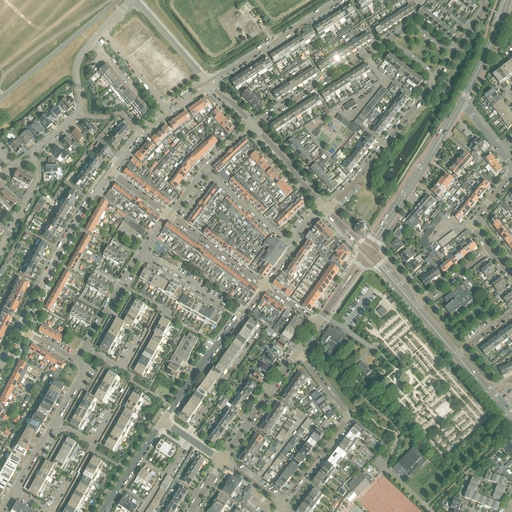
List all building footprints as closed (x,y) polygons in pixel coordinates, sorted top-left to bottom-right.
[(466,0),(462,6),(467,10),(472,4),(467,0),(466,0)] [(249,3),(244,7),(246,9),(249,14),(254,9),(249,3)] [(477,8),(472,4),(467,10),(471,14),(477,8)] [(350,5),(345,9),(349,15),(350,17),(352,16),(352,15),(352,14),(354,12),(350,5)] [(414,12),(413,12),(411,9),(410,7),(410,6),(404,10),(408,16),(414,12)] [(422,18),(427,12),(429,9),(427,7),(425,10),(422,8),(417,14),(422,18)] [(398,11),(399,13),(403,19),(408,16),(404,10),(403,8),(398,11)] [(344,19),(344,18),(348,16),(349,15),(345,9),(339,12),(344,19)] [(346,21),(344,18),(344,19),(339,12),(335,15),(339,22),(340,24),(346,21)] [(422,18),(427,21),(432,15),(427,12),(422,18)] [(399,13),(394,16),(398,22),(403,19),(399,13)] [(433,13),(432,15),(427,21),(432,25),(436,19),(438,17),(433,13)] [(335,15),(329,18),(334,25),(339,22),(335,15)] [(394,16),(389,19),(393,25),(398,22),(394,16)] [(387,21),(384,23),(388,29),(393,25),(389,19),(388,17),(385,18),(387,21)] [(461,17),(458,20),(465,25),(467,22),(461,17)] [(329,18),(324,22),(329,28),(334,25),(329,18)] [(239,26),(244,32),(244,33),(245,35),(247,35),(247,36),(254,30),(251,27),(252,26),(253,26),(255,24),(251,19),(247,22),(246,21),(239,26)] [(432,25),(436,29),(441,23),(436,19),(432,25)] [(324,22),(319,25),(323,32),(324,31),(329,28),(324,22)] [(383,32),(379,26),(377,23),(372,26),(375,31),(378,35),(383,32)] [(384,23),(379,26),(383,32),(388,29),(384,23)] [(436,29),(441,33),(446,27),(441,23),(436,29)] [(325,34),(324,31),(323,32),(319,25),(314,28),(320,37),(325,34)] [(448,29),(446,27),(441,33),(446,36),(451,30),(452,29),(450,27),(448,29)] [(306,33),(310,40),(312,42),(317,39),(311,30),(306,33)] [(455,34),(451,30),(446,36),(451,40),(455,34)] [(306,33),(301,36),(305,43),(310,40),(306,33)] [(368,33),(363,37),(367,43),(372,39),(368,33)] [(302,45),(305,43),(301,36),(296,40),(302,49),(304,47),(302,45)] [(363,37),(358,40),(362,46),(367,43),(363,37)] [(296,40),(291,43),(296,52),(302,49),(296,40)] [(358,40),(353,43),(357,49),(362,46),(358,40)] [(291,55),(296,52),(291,43),(286,46),(290,53),(291,55)] [(353,43),(348,46),(352,52),(357,49),(353,43)] [(346,44),(341,47),(346,55),(352,52),(348,46),(346,44)] [(284,56),(290,53),(286,46),(280,50),(284,56)] [(338,53),(337,53),(341,59),(346,55),(341,47),(336,50),(338,53)] [(280,50),(275,53),(279,59),(284,56),(280,50)] [(281,62),(279,59),(275,53),(270,56),(276,65),(281,62)] [(337,53),(332,56),(336,62),(341,59),(337,53)] [(389,65),(386,70),(395,59),(390,55),(384,61),(389,65)] [(332,56),(327,59),(331,65),(336,62),(332,56)] [(262,61),(266,69),(268,71),(272,68),(273,67),(267,58),(262,61)] [(327,59),(322,63),(326,68),(331,65),(327,59)] [(390,74),(392,71),(394,69),(399,62),(395,59),(386,70),(390,74)] [(326,68),(322,63),(321,60),(319,62),(318,60),(314,62),(317,66),(321,72),(326,68)] [(261,72),(266,69),(262,61),(256,65),(261,72)] [(399,62),(394,69),(399,73),(404,66),(399,62)] [(97,72),(101,77),(111,69),(106,64),(97,72)] [(511,71),(507,64),(503,67),(510,76),(511,74),(511,71)] [(258,74),(261,72),(256,65),(251,68),(256,75),(258,78),(260,76),(258,74)] [(366,65),(361,68),(365,74),(370,70),(366,65)] [(399,73),(403,76),(409,70),(404,66),(399,73)] [(502,66),(498,68),(507,79),(510,76),(502,66)] [(253,77),(256,75),(251,68),(246,72),(250,79),(251,79),(252,80),(254,79),(253,77)] [(314,68),(309,71),(312,77),(318,74),(314,68)] [(361,68),(356,71),(360,77),(365,74),(361,68)] [(498,68),(495,71),(503,82),(507,79),(498,68)] [(101,77),(105,83),(110,88),(119,80),(111,69),(101,77)] [(403,76),(408,80),(414,74),(409,70),(403,76)] [(309,71),(304,74),(307,80),(312,77),(309,71)] [(357,79),(360,77),(356,71),(351,74),(355,80),(356,83),(359,82),(357,79)] [(499,85),(503,82),(495,71),(491,74),(493,77),(490,79),(494,85),(497,82),(499,85)] [(246,72),(241,75),(245,82),(250,79),(246,72)] [(301,76),(299,78),(302,83),(307,80),(304,74),(302,72),(299,74),(301,76)] [(351,74),(346,78),(350,83),(355,80),(351,74)] [(408,80),(413,84),(418,77),(414,74),(408,80)] [(241,75),(236,78),(240,85),(245,82),(241,75)] [(423,81),(418,77),(413,84),(417,88),(423,81)] [(235,89),(240,85),(236,78),(231,81),(235,89)] [(292,78),(287,81),(292,90),(297,87),(293,81),(292,78)] [(302,83),(299,78),(293,81),(297,87),(302,83)] [(347,85),(350,83),(346,78),(341,81),(345,87),(346,89),(349,88),(347,85)] [(110,88),(114,93),(124,85),(119,80),(110,88)] [(286,86),(283,87),(287,93),(292,90),(287,81),(284,83),(286,86)] [(340,90),(345,87),(341,81),(336,84),(340,90)] [(336,84),(331,87),(335,93),(340,90),(336,84)] [(393,84),(387,90),(389,92),(392,88),(395,90),(397,87),(393,84)] [(114,93),(118,98),(128,90),(124,85),(114,93)] [(281,89),(278,91),(282,97),(287,93),(283,87),(282,85),(279,86),(281,89)] [(332,95),(335,93),(331,87),(326,90),(330,96),(331,99),(334,97),(332,95)] [(483,96),(486,100),(496,93),(493,89),(483,96)] [(118,98),(123,103),(132,95),(128,90),(118,98)] [(242,96),(246,100),(253,94),(248,90),(242,96)] [(327,98),(330,96),(326,90),(320,94),(324,100),(325,101),(328,100),(327,98)] [(400,96),(398,99),(405,104),(408,99),(407,98),(408,96),(401,90),(398,94),(400,96)] [(277,100),(282,97),(278,91),(273,94),(277,100)] [(255,92),(253,94),(246,100),(251,105),(259,97),(255,92)] [(72,101),(73,100),(72,93),(68,96),(69,98),(66,100),(65,99),(59,104),(64,110),(65,110),(66,112),(71,108),(69,106),(73,102),(72,101)] [(486,100),(489,104),(498,97),(496,93),(486,100)] [(127,108),(130,105),(136,100),(132,95),(123,103),(127,108)] [(317,96),(312,99),(316,105),(321,102),(317,96)] [(263,101),(259,97),(251,105),(255,109),(261,103),(263,101)] [(489,104),(491,107),(501,100),(498,97),(489,104)] [(201,101),(209,112),(210,114),(212,112),(209,109),(212,108),(205,98),(201,101)] [(137,99),(136,100),(130,105),(134,109),(141,103),(137,99)] [(312,99),(307,102),(311,108),(316,105),(312,99)] [(398,99),(394,103),(401,109),(405,104),(398,99)] [(491,107),(494,111),(504,104),(501,100),(491,107)] [(201,102),(197,104),(204,113),(206,112),(207,114),(209,112),(201,101),(200,102),(201,102)] [(308,110),(311,108),(307,102),(302,106),(306,112),(307,114),(310,113),(308,110)] [(134,109),(138,114),(145,108),(141,103),(134,109)] [(265,108),(261,103),(255,109),(259,114),(265,108)] [(394,103),(390,108),(397,113),(401,109),(394,103)] [(197,104),(193,107),(200,116),(204,122),(206,119),(205,118),(203,118),(201,115),(204,113),(197,104)] [(494,111),(497,115),(506,107),(504,104),(494,111)] [(62,111),(58,106),(56,108),(55,107),(54,108),(50,111),(49,112),(50,113),(50,114),(56,121),(61,117),(60,115),(61,114),(60,113),(62,111)] [(301,115),(306,112),(302,106),(297,109),(301,115)] [(389,110),(387,113),(393,118),(397,113),(390,108),(388,106),(386,108),(389,110)] [(189,111),(190,113),(190,112),(194,117),(195,119),(197,118),(199,120),(201,118),(199,116),(200,116),(193,107),(189,111)] [(497,115),(500,118),(509,111),(506,107),(497,115)] [(149,113),(145,108),(138,114),(142,119),(149,113)] [(297,109),(292,112),(296,118),(301,115),(297,109)] [(209,118),(212,122),(220,114),(217,110),(210,117),(209,118)] [(385,115),(383,117),(390,123),(393,118),(387,113),(384,111),(382,113),(385,115)] [(500,118),(502,122),(511,114),(509,111),(500,118)] [(182,115),(190,127),(191,128),(192,126),(190,123),(192,121),(191,120),(187,114),(186,112),(182,115)] [(293,120),(296,118),(292,112),(287,115),(291,121),(292,124),(294,122),(293,120)] [(52,120),(47,114),(45,116),(45,115),(39,120),(46,129),(52,124),(50,122),(52,120)] [(221,114),(220,114),(212,122),(215,125),(224,118),(221,115),(221,114)] [(502,122),(505,125),(511,120),(511,114),(502,122)] [(188,128),(190,127),(182,115),(178,118),(182,125),(185,123),(188,128)] [(288,123),(291,121),(287,115),(282,119),(285,124),(286,124),(287,127),(290,125),(288,123)] [(381,120),(379,122),(386,128),(390,123),(383,117),(381,115),(379,118),(381,120)] [(173,121),(180,130),(182,132),(183,131),(182,129),(184,127),(182,125),(178,118),(174,121),(173,121)] [(215,130),(216,132),(219,129),(227,121),(224,118),(215,125),(218,128),(215,130)] [(282,119),(277,122),(280,128),(285,124),(282,119)] [(375,127),(382,132),(386,128),(379,122),(377,120),(373,125),(375,127)] [(169,124),(171,126),(174,130),(177,129),(178,131),(180,130),(173,121),(169,124)] [(222,133),(225,131),(231,125),(230,124),(230,125),(227,121),(219,129),(222,133)] [(27,127),(29,129),(36,137),(42,132),(40,130),(42,128),(37,122),(35,124),(33,125),(31,123),(27,127)] [(94,133),(97,131),(92,125),(89,127),(85,122),(80,126),(86,133),(88,132),(90,134),(93,132),(94,133)] [(275,131),(280,128),(277,122),(272,125),(275,131)] [(354,122),(350,123),(347,128),(353,133),(359,126),(354,122)] [(124,125),(120,130),(126,135),(130,130),(124,125)] [(234,128),(231,125),(225,131),(222,133),(227,137),(229,135),(231,133),(232,135),(235,132),(233,130),(234,128)] [(167,126),(163,129),(170,138),(174,135),(168,128),(167,126)] [(378,137),(382,132),(375,127),(371,132),(378,137)] [(71,134),(78,142),(83,138),(85,140),(87,138),(83,133),(81,135),(76,129),(71,134)] [(163,129),(159,133),(166,141),(170,138),(163,129)] [(33,136),(28,130),(19,137),(26,145),(32,140),(30,138),(33,136)] [(120,130),(116,135),(122,140),(126,135),(120,130)] [(208,136),(206,137),(215,146),(218,143),(207,131),(205,133),(208,136)] [(164,143),(166,141),(159,133),(155,136),(163,144),(162,145),(164,147),(166,145),(164,143)] [(366,133),(363,138),(372,145),(376,140),(368,134),(366,133)] [(199,136),(200,136),(212,149),(215,146),(206,137),(205,138),(201,134),(199,136)] [(116,135),(112,139),(118,145),(122,140),(116,135)] [(151,140),(153,142),(159,148),(162,145),(163,144),(155,136),(151,140)] [(202,141),(200,142),(209,152),(212,149),(200,136),(198,137),(202,141)] [(287,144),(291,148),(301,138),(300,136),(296,140),(294,137),(287,144)] [(74,151),(79,147),(75,142),(72,144),(66,138),(61,143),(67,150),(70,148),(72,148),(74,151)] [(304,141),(301,138),(291,148),(295,153),(302,146),(300,144),(304,141)] [(362,144),(361,144),(368,150),(372,145),(363,138),(359,142),(362,144)] [(20,147),(23,145),(18,139),(15,141),(16,141),(10,146),(16,153),(22,149),(20,147)] [(114,149),(118,145),(112,139),(108,144),(114,149)] [(241,141),(240,142),(248,151),(251,154),(255,151),(244,139),(243,139),(242,139),(241,140),(241,141)] [(474,140),(472,142),(480,150),(483,147),(484,148),(485,146),(486,147),(488,144),(484,140),(482,143),(477,139),(476,140),(475,140),(475,141),(474,140)] [(149,142),(145,146),(154,154),(154,153),(156,156),(158,154),(155,152),(159,148),(153,142),(151,144),(149,142)] [(200,142),(197,145),(206,155),(209,152),(200,142)] [(247,152),(248,151),(240,142),(239,143),(238,143),(237,144),(237,145),(245,154),(247,152)] [(478,153),(480,150),(472,142),(470,144),(471,145),(470,146),(471,147),(469,148),(474,152),(471,155),(479,163),(482,159),(477,155),(479,154),(478,153)] [(361,144),(358,149),(364,154),(368,150),(361,144)] [(101,145),(97,150),(106,157),(110,152),(101,145)] [(196,146),(194,148),(203,157),(206,155),(197,145),(196,146)] [(248,157),(245,154),(237,145),(236,146),(236,145),(234,146),(235,147),(233,148),(240,156),(241,157),(242,155),(246,159),(248,157)] [(304,148),(302,146),(295,153),(299,157),(309,147),(307,145),(304,148)] [(62,153),(56,146),(50,151),(57,159),(60,156),(61,157),(64,159),(69,155),(65,150),(62,153)] [(145,146),(142,149),(150,157),(152,155),(154,154),(145,146)] [(308,153),(311,150),(313,148),(311,146),(309,147),(299,157),(303,161),(310,155),(308,153)] [(192,150),(191,151),(200,160),(203,157),(194,148),(193,149),(192,150)] [(239,157),(240,156),(233,148),(232,149),(230,150),(230,151),(230,152),(238,160),(240,159),(239,157)] [(142,149),(138,153),(147,161),(150,157),(142,149)] [(358,149),(354,154),(361,159),(364,154),(358,149)] [(97,150),(93,155),(103,162),(106,157),(97,150)] [(191,151),(188,154),(197,163),(200,160),(191,151)] [(236,162),(238,160),(230,152),(229,152),(227,153),(228,154),(227,155),(234,162),(235,161),(236,162)] [(247,161),(246,162),(248,163),(249,161),(251,164),(259,156),(258,155),(258,154),(257,153),(256,153),(256,152),(247,161)] [(143,164),(147,161),(138,153),(135,157),(141,163),(141,162),(143,164)] [(181,155),(184,158),(184,157),(194,166),(197,163),(188,154),(186,156),(183,153),(181,155)] [(462,153),(460,156),(469,165),(471,163),(472,163),(473,162),(475,164),(476,163),(478,165),(479,163),(471,155),(469,157),(464,153),(463,154),(462,153)] [(354,154),(350,158),(357,164),(361,159),(354,154)] [(486,154),(482,159),(487,166),(494,160),(491,155),(488,158),(486,154)] [(93,162),(99,167),(103,162),(93,155),(90,159),(93,162)] [(233,162),(234,162),(227,155),(226,156),(225,155),(224,156),(224,157),(223,158),(230,165),(230,166),(231,166),(234,163),(233,162)] [(314,159),(312,157),(310,155),(303,161),(307,166),(314,159)] [(251,164),(253,166),(252,167),(251,169),(252,170),(253,168),(254,168),(256,166),(263,160),(262,159),(262,158),(261,157),(261,158),(259,156),(251,164)] [(457,161),(465,168),(468,172),(470,173),(474,169),(471,167),(469,169),(467,167),(469,165),(460,156),(457,159),(458,160),(457,161)] [(184,158),(181,162),(191,170),(194,166),(184,157),(184,158)] [(53,176),(53,173),(56,173),(56,168),(56,161),(48,158),(49,165),(45,165),(46,173),(48,173),(49,176),(53,176)] [(227,169),(230,166),(230,165),(223,158),(222,158),(221,159),(221,160),(220,161),(226,167),(225,167),(227,169)] [(350,158),(346,163),(353,169),(357,164),(350,158)] [(130,163),(122,174),(124,176),(126,177),(127,177),(133,169),(134,170),(137,166),(140,168),(142,166),(138,163),(133,159),(131,162),(130,163)] [(254,168),(253,168),(255,170),(255,169),(258,172),(258,171),(260,169),(266,163),(265,162),(265,161),(264,160),(263,160),(256,166),(254,168)] [(487,166),(490,171),(498,165),(494,160),(487,166)] [(175,163),(178,165),(189,173),(191,170),(181,162),(180,163),(177,161),(175,163)] [(224,168),(225,167),(226,167),(220,161),(218,162),(217,163),(213,167),(214,168),(227,182),(230,179),(225,173),(227,171),(224,168)] [(314,173),(324,165),(326,163),(324,161),(319,165),(317,163),(310,169),(314,173)] [(353,169),(346,163),(344,161),(344,162),(341,166),(343,168),(349,173),(353,169)] [(454,162),(452,165),(461,173),(465,168),(457,161),(455,163),(454,162)] [(93,162),(89,167),(95,171),(99,167),(93,162)] [(258,171),(258,172),(262,176),(269,170),(268,169),(270,167),(269,166),(268,164),(267,165),(266,163),(260,169),(258,171)] [(178,165),(176,169),(186,176),(189,173),(178,165)] [(314,173),(319,178),(324,173),(322,171),(326,167),(324,165),(314,173)] [(453,174),(452,176),(455,179),(461,173),(452,165),(449,168),(450,169),(449,170),(453,174)] [(502,170),(498,165),(490,171),(496,178),(499,174),(498,173),(502,170)] [(89,167),(85,171),(92,176),(95,171),(89,167)] [(129,179),(131,180),(137,172),(134,170),(133,169),(127,177),(128,178),(127,179),(129,180),(129,179)] [(134,182),(134,183),(142,172),(144,170),(142,169),(138,173),(137,172),(131,180),(132,181),(132,182),(133,183),(134,182)] [(176,169),(173,172),(184,180),(186,176),(176,169)] [(262,176),(262,177),(263,179),(265,178),(268,180),(275,173),(274,172),(274,171),(273,170),(272,169),(270,171),(269,170),(262,176)] [(12,179),(16,181),(21,172),(17,170),(12,179)] [(85,171),(82,176),(88,181),(92,176),(85,171)] [(326,176),(324,173),(319,178),(323,182),(332,174),(330,171),(326,176)] [(19,186),(20,183),(25,174),(21,172),(16,181),(15,184),(19,186)] [(137,185),(138,186),(144,178),(142,176),(144,173),(142,172),(134,183),(135,184),(136,185),(137,185)] [(173,172),(171,175),(181,183),(184,180),(173,172)] [(275,173),(268,180),(270,182),(269,183),(271,185),(279,177),(278,176),(277,174),(275,173)] [(345,182),(348,179),(342,173),(339,176),(345,182)] [(29,176),(25,174),(20,183),(19,186),(23,188),(24,185),(29,176)] [(240,179),(238,177),(240,176),(237,174),(229,183),(230,183),(230,184),(231,185),(232,185),(233,186),(240,179)] [(334,176),(332,174),(323,182),(327,187),(332,182),(330,180),(334,176)] [(444,175),(441,178),(450,185),(454,181),(456,183),(457,181),(455,179),(452,176),(450,178),(446,174),(444,175)] [(488,176),(485,174),(483,177),(490,182),(492,180),(487,176),(488,176)] [(171,175),(169,179),(179,186),(181,183),(171,175)] [(33,179),(29,176),(24,185),(28,188),(33,179)] [(82,176),(78,181),(84,186),(88,181),(82,176)] [(141,188),(142,188),(148,180),(149,178),(148,177),(146,179),(144,178),(138,186),(139,187),(140,188),(141,188)] [(236,189),(247,179),(246,178),(245,179),(243,177),(241,179),(240,179),(233,186),(234,187),(234,188),(235,189),(236,189)] [(279,177),(271,185),(271,186),(273,183),(276,186),(282,181),(281,179),(280,177),(279,177)] [(149,178),(148,180),(142,188),(142,189),(144,191),(144,190),(146,191),(152,182),(150,181),(151,180),(149,178)] [(439,181),(438,183),(446,190),(450,185),(441,178),(438,181),(439,181)] [(154,179),(152,182),(146,191),(146,192),(147,193),(148,193),(149,194),(155,186),(153,184),(156,180),(154,179)] [(177,190),(179,186),(169,179),(167,180),(166,182),(177,190)] [(238,191),(240,192),(247,185),(245,183),(248,180),(247,179),(236,189),(237,190),(238,191)] [(476,182),(477,183),(485,190),(489,185),(482,179),(479,182),(478,180),(476,182)] [(332,182),(327,187),(331,191),(338,184),(334,180),(332,182)] [(81,191),(84,186),(78,181),(74,186),(81,191)] [(276,186),(274,188),(278,192),(286,184),(285,184),(285,183),(284,182),(282,181),(276,186)] [(115,202),(119,196),(124,189),(115,183),(105,197),(113,204),(115,202)] [(157,187),(155,186),(149,194),(151,195),(150,196),(151,196),(152,196),(153,197),(159,188),(161,185),(162,184),(160,183),(157,187)] [(242,195),(243,196),(253,186),(250,183),(248,186),(247,185),(240,192),(240,193),(240,194),(241,195),(242,195)] [(436,183),(433,186),(442,194),(446,190),(438,183),(437,184),(436,183)] [(476,186),(474,189),(482,195),(485,190),(477,183),(475,185),(476,186)] [(286,184),(278,192),(281,195),(289,188),(288,187),(288,186),(287,185),(286,185),(286,184)] [(214,185),(211,188),(218,193),(220,195),(225,198),(228,195),(224,191),(223,191),(220,189),(221,189),(215,185),(214,185)] [(245,198),(246,199),(254,191),(252,189),(254,187),(253,186),(243,196),(243,197),(244,198),(245,198)] [(435,199),(440,203),(444,207),(445,206),(446,204),(442,201),(445,197),(442,194),(433,186),(431,189),(432,190),(430,191),(437,197),(435,199)] [(160,189),(159,188),(153,197),(154,197),(154,198),(155,199),(155,198),(157,199),(161,193),(159,191),(160,189)] [(209,191),(208,192),(217,198),(217,197),(216,196),(218,193),(211,188),(210,189),(209,189),(209,190),(209,191)] [(278,202),(277,202),(279,204),(280,203),(283,200),(293,191),(292,191),(292,190),(291,189),(290,189),(289,188),(281,195),(283,197),(282,198),(278,202)] [(66,194),(68,196),(75,200),(78,194),(69,189),(66,194)] [(119,198),(122,200),(128,192),(127,191),(127,190),(126,190),(125,190),(124,189),(119,196),(121,197),(119,198)] [(161,193),(157,199),(158,200),(158,201),(159,202),(160,201),(160,202),(167,192),(168,192),(169,190),(168,189),(165,192),(163,190),(161,193)] [(470,190),(469,192),(478,199),(482,195),(474,189),(472,191),(470,190)] [(249,201),(249,202),(259,192),(257,190),(255,192),(254,191),(246,199),(247,200),(248,201),(249,201)] [(129,192),(128,192),(122,200),(126,203),(132,195),(130,194),(130,193),(129,192)] [(169,193),(168,192),(167,192),(160,202),(161,203),(162,204),(163,204),(164,205),(170,196),(168,195),(169,193)] [(206,196),(212,200),(214,202),(215,201),(217,202),(217,201),(218,199),(217,199),(217,198),(208,192),(207,192),(206,193),(206,194),(206,196)] [(252,204),(253,205),(260,198),(258,196),(260,193),(259,192),(249,202),(250,203),(251,204),(252,204)] [(469,195),(467,198),(474,204),(478,199),(469,192),(467,194),(469,195)] [(10,196),(7,193),(0,200),(0,201),(3,204),(10,196)] [(290,196),(294,200),(301,208),(302,207),(303,207),(304,206),(304,205),(305,205),(294,193),(290,196)] [(126,209),(129,206),(136,197),(135,197),(135,196),(133,195),(132,195),(126,203),(127,204),(124,208),(126,209)] [(13,199),(10,196),(3,204),(6,207),(13,199)] [(73,202),(75,200),(68,196),(65,201),(72,205),(72,204),(73,204),(74,203),(73,202)] [(174,199),(170,196),(164,205),(167,207),(168,207),(174,199)] [(203,199),(212,206),(214,208),(215,206),(214,205),(213,204),(214,202),(212,200),(206,196),(205,197),(204,197),(203,198),(203,199)] [(223,206),(225,208),(233,200),(231,199),(232,198),(231,197),(230,197),(229,196),(220,206),(222,208),(223,206)] [(256,208),(265,200),(264,199),(266,197),(264,196),(261,199),(260,198),(253,205),(254,206),(254,207),(255,208),(256,208)] [(428,196),(424,200),(431,205),(434,201),(428,196)] [(132,209),(133,208),(139,200),(138,199),(138,198),(137,198),(136,198),(136,197),(129,206),(132,209)] [(461,201),(462,202),(470,209),(474,204),(467,198),(465,200),(463,199),(461,201)] [(17,203),(13,199),(6,207),(10,210),(17,203)] [(59,205),(62,206),(69,210),(72,205),(65,201),(63,199),(59,205)] [(201,202),(200,203),(209,210),(212,206),(203,199),(203,200),(202,200),(201,201),(201,202)] [(290,203),(289,202),(287,199),(285,201),(288,204),(289,205),(287,207),(294,214),(295,213),(296,213),(297,212),(298,211),(290,203)] [(36,205),(41,208),(42,208),(45,203),(44,203),(39,200),(36,205)] [(102,200),(98,208),(104,212),(106,208),(108,209),(109,208),(113,210),(114,207),(109,204),(102,200)] [(133,208),(136,211),(143,203),(142,202),(142,201),(140,200),(139,200),(133,208)] [(234,201),(233,200),(225,208),(228,211),(236,203),(235,202),(234,201)] [(258,211),(259,212),(267,204),(264,202),(266,201),(265,200),(256,208),(257,209),(256,209),(258,211)] [(300,209),(301,208),(294,200),(290,203),(298,211),(298,210),(299,211),(300,210),(300,209)] [(431,205),(424,200),(421,204),(427,209),(427,210),(431,206),(431,205)] [(459,207),(460,208),(467,213),(470,209),(462,202),(460,204),(461,205),(459,207)] [(138,216),(140,215),(147,206),(146,205),(146,204),(145,203),(144,204),(143,203),(136,211),(136,212),(138,213),(137,215),(138,216)] [(197,207),(207,214),(210,216),(211,214),(209,212),(210,210),(209,210),(200,203),(199,204),(198,204),(198,205),(198,206),(197,207)] [(228,211),(231,214),(239,206),(238,205),(238,204),(237,203),(236,203),(228,211)] [(269,206),(267,204),(259,212),(260,213),(261,214),(262,214),(263,215),(271,206),(270,205),(269,206)] [(421,204),(417,208),(424,213),(427,209),(421,204)] [(38,213),(41,208),(36,205),(33,210),(38,213)] [(294,214),(287,207),(286,205),(285,207),(286,208),(284,210),(291,217),(292,217),(294,216),(293,215),(294,214)] [(62,206),(58,211),(65,216),(69,210),(62,206)] [(147,206),(140,215),(144,217),(150,208),(149,207),(148,206),(147,206)] [(240,207),(239,206),(231,214),(235,218),(243,209),(242,209),(242,208),(241,207),(240,207)] [(291,217),(284,210),(280,206),(278,207),(282,211),(281,212),(281,213),(288,221),(289,219),(289,220),(291,219),(290,218),(291,217)] [(195,211),(203,217),(204,215),(206,216),(207,214),(197,207),(196,207),(195,208),(196,209),(195,211)] [(102,215),(104,212),(98,208),(94,216),(100,219),(103,221),(106,222),(107,220),(104,218),(105,217),(102,215)] [(144,221),(146,222),(154,211),(153,210),(152,209),(151,209),(150,208),(144,217),(145,219),(144,221)] [(287,221),(288,221),(281,213),(279,214),(278,213),(273,208),(271,209),(274,212),(275,214),(284,224),(285,223),(286,223),(287,222),(287,221)] [(421,216),(424,213),(417,208),(413,212),(418,216),(420,215),(421,216)] [(455,212),(456,212),(463,218),(467,213),(460,208),(458,210),(457,209),(455,212)] [(502,210),(507,217),(510,214),(505,208),(502,210)] [(116,212),(125,219),(127,216),(118,209),(116,212)] [(243,210),(243,209),(235,218),(238,221),(246,212),(245,211),(244,210),(243,210)] [(266,219),(274,212),(271,209),(264,216),(266,219)] [(64,218),(65,216),(58,211),(55,217),(62,221),(63,220),(64,218)] [(150,221),(151,222),(158,214),(156,213),(156,212),(155,211),(155,212),(154,211),(146,222),(148,223),(150,221)] [(192,214),(203,222),(204,220),(202,218),(203,217),(195,211),(194,211),(193,211),(192,213),(192,214)] [(240,225),(241,225),(249,216),(248,215),(249,214),(248,213),(247,213),(246,212),(238,221),(237,222),(240,225)] [(420,217),(418,216),(413,212),(410,216),(417,221),(420,217)] [(459,222),(463,218),(456,212),(455,212),(452,216),(459,222)] [(158,214),(151,222),(150,225),(153,227),(155,225),(161,217),(161,216),(158,214)] [(190,217),(189,218),(197,224),(198,224),(199,222),(201,224),(203,222),(192,214),(192,215),(191,215),(190,216),(190,217)] [(281,227),(284,224),(275,214),(274,214),(275,216),(273,219),(280,227),(281,227)] [(94,216),(90,223),(96,227),(100,219),(94,216)] [(244,225),(245,226),(253,219),(251,218),(252,217),(250,216),(249,216),(241,225),(242,225),(243,225),(244,225)] [(418,223),(417,221),(410,216),(406,220),(408,221),(405,224),(413,229),(418,223)] [(51,218),(50,220),(59,226),(62,221),(55,217),(54,219),(51,218)] [(490,222),(494,226),(501,221),(500,218),(498,220),(495,217),(490,222)] [(199,225),(198,224),(197,224),(189,218),(187,221),(187,222),(197,230),(199,227),(197,226),(199,225)] [(245,230),(247,232),(256,222),(255,221),(254,220),(253,219),(245,226),(247,228),(245,230)] [(50,220),(46,226),(56,231),(59,226),(50,220)] [(206,236),(207,236),(212,230),(217,223),(215,221),(212,226),(210,225),(203,234),(204,234),(204,235),(205,236),(206,236)] [(494,226),(497,231),(505,225),(501,221),(494,226)] [(250,231),(252,233),(259,225),(258,224),(258,223),(257,222),(256,223),(256,222),(247,232),(248,233),(250,231)] [(311,232),(314,235),(324,226),(321,222),(312,230),(311,232)] [(92,234),(96,227),(90,223),(85,231),(92,234)] [(169,232),(173,225),(170,223),(169,223),(161,234),(163,236),(164,234),(166,235),(169,232)] [(54,234),(56,231),(46,226),(46,225),(42,230),(46,232),(53,237),(53,236),(55,234),(54,234)] [(168,236),(170,237),(177,228),(177,227),(175,226),(174,226),(173,225),(169,232),(171,233),(168,236)] [(254,237),(262,228),(262,227),(261,226),(260,226),(259,225),(252,233),(251,234),(253,236),(251,237),(252,239),(254,237)] [(497,231),(501,236),(508,230),(505,225),(497,231)] [(211,239),(219,228),(220,227),(218,226),(215,229),(216,230),(215,232),(212,230),(207,236),(208,237),(208,238),(210,239),(211,239)] [(328,229),(324,226),(314,235),(317,239),(328,229)] [(399,251),(401,253),(405,249),(399,241),(404,233),(404,234),(407,230),(401,226),(398,230),(397,229),(388,243),(395,251),(395,250),(397,252),(399,251)] [(178,229),(177,228),(170,237),(173,240),(180,230),(179,229),(178,229)] [(214,241),(215,242),(221,234),(219,232),(220,230),(220,229),(219,228),(211,239),(212,240),(213,241),(214,241)] [(259,239),(260,237),(266,232),(265,231),(265,230),(264,229),(263,229),(262,228),(254,237),(256,239),(257,237),(259,239)] [(319,255),(323,258),(329,250),(338,241),(334,237),(328,229),(317,239),(316,240),(317,241),(314,245),(315,247),(319,249),(320,250),(321,250),(322,251),(320,253),(319,255)] [(174,243),(176,244),(184,233),(183,233),(183,232),(182,231),(181,231),(180,230),(173,240),(175,241),(174,243)] [(467,230),(460,236),(462,239),(469,233),(467,230)] [(501,236),(504,241),(511,234),(508,230),(501,236)] [(222,235),(221,234),(215,242),(216,243),(217,244),(218,244),(218,245),(227,233),(227,232),(225,231),(222,235)] [(49,242),(53,237),(46,232),(43,238),(49,242)] [(266,232),(260,237),(259,239),(260,240),(259,242),(261,244),(269,235),(269,234),(269,233),(268,233),(267,233),(266,232)] [(420,239),(419,242),(428,242),(428,239),(423,236),(422,237),(415,232),(414,235),(420,239)] [(178,244),(180,245),(187,235),(187,234),(186,234),(185,234),(184,233),(176,244),(175,245),(176,246),(178,244)] [(228,233),(227,233),(218,245),(219,245),(219,246),(220,247),(221,247),(222,247),(228,239),(226,238),(227,236),(228,235),(228,233)] [(305,239),(308,241),(314,245),(317,241),(316,240),(310,233),(305,239)] [(86,235),(83,241),(94,247),(99,250),(100,247),(96,245),(91,242),(93,239),(86,235)] [(188,236),(187,235),(180,245),(183,247),(190,238),(190,237),(189,236),(188,236)] [(270,249),(267,253),(278,261),(278,260),(287,247),(272,236),(264,244),(266,246),(270,249)] [(192,239),(190,238),(183,247),(187,250),(194,240),(193,239),(192,239)] [(230,240),(228,239),(222,247),(223,248),(223,249),(224,250),(225,250),(226,250),(233,240),(231,239),(230,240)] [(35,246),(37,247),(45,251),(48,245),(38,240),(35,246)] [(195,241),(194,240),(187,250),(189,251),(188,251),(190,252),(197,243),(197,242),(196,241),(195,241)] [(235,242),(233,240),(226,250),(226,251),(228,252),(229,253),(235,245),(234,243),(235,242)] [(470,240),(466,244),(471,251),(476,248),(470,240)] [(93,249),(94,247),(83,241),(80,246),(85,249),(87,247),(89,248),(90,248),(93,249)] [(314,248),(315,247),(314,245),(308,241),(305,245),(312,250),(313,248),(314,248)] [(340,243),(338,241),(329,250),(323,258),(332,264),(339,269),(341,267),(344,268),(345,266),(351,258),(348,257),(349,256),(348,255),(348,253),(349,252),(342,245),(342,246),(340,243)] [(237,246),(235,245),(229,253),(230,253),(230,254),(232,255),(233,255),(233,256),(242,244),(243,243),(241,242),(237,246)] [(198,244),(197,243),(190,252),(189,254),(192,257),(193,255),(194,255),(194,254),(200,245),(200,244),(199,244),(198,244)] [(244,245),(242,244),(233,256),(234,256),(234,257),(235,258),(236,258),(237,258),(243,250),(241,249),(244,245)] [(466,244),(461,247),(467,255),(471,251),(466,244)] [(201,246),(200,245),(194,254),(196,255),(195,256),(197,257),(204,248),(203,248),(203,247),(203,246),(201,246)] [(310,252),(312,250),(305,245),(302,249),(312,256),(315,258),(317,257),(310,252)] [(88,251),(85,249),(80,246),(77,252),(88,258),(89,256),(86,254),(88,251)] [(37,247),(35,253),(42,256),(45,251),(37,247)] [(103,257),(107,259),(113,249),(109,247),(103,257)] [(461,247),(456,251),(462,259),(467,255),(461,247)] [(205,249),(204,248),(197,257),(199,259),(199,258),(201,259),(207,250),(207,249),(206,249),(205,249)] [(406,248),(405,249),(401,253),(402,255),(400,256),(404,260),(403,261),(406,264),(406,263),(415,256),(412,252),(411,252),(409,249),(408,250),(406,248)] [(107,259),(111,261),(116,251),(113,249),(107,259)] [(302,249),(299,253),(306,258),(307,256),(308,256),(308,257),(310,259),(311,258),(314,260),(315,258),(312,256),(302,249)] [(208,251),(207,250),(201,259),(202,260),(202,261),(204,262),(211,253),(210,253),(210,252),(209,251),(208,251)] [(245,251),(243,250),(237,258),(238,259),(238,260),(239,261),(240,261),(241,261),(248,251),(246,250),(245,251)] [(111,261),(114,263),(120,253),(116,251),(111,261)] [(250,253),(248,251),(241,261),(241,262),(242,263),(243,263),(244,264),(250,256),(249,254),(250,253)] [(453,257),(457,262),(462,259),(456,251),(451,254),(453,257)] [(90,259),(88,258),(77,252),(74,257),(79,260),(81,258),(83,259),(84,258),(92,263),(93,260),(90,259)] [(35,253),(32,258),(39,262),(42,256),(35,253)] [(114,263),(118,265),(124,255),(120,253),(114,263)] [(211,253),(204,262),(207,265),(214,255),(214,254),(213,253),(211,253)] [(250,256),(244,264),(245,264),(245,265),(247,266),(248,266),(254,258),(257,255),(254,253),(253,255),(251,254),(250,256)] [(278,261),(278,260),(278,261),(267,253),(264,256),(275,264),(278,261)] [(304,260),(306,258),(299,253),(296,257),(310,266),(311,265),(304,260)] [(127,257),(124,255),(118,265),(122,267),(127,257)] [(215,256),(214,255),(207,265),(210,267),(217,258),(217,257),(216,256),(215,256)] [(273,268),(275,264),(264,256),(262,260),(273,268)] [(414,272),(420,266),(419,267),(417,264),(421,261),(418,256),(410,263),(412,265),(410,267),(411,269),(410,269),(413,272),(414,272)] [(78,263),(79,260),(74,257),(71,262),(82,269),(83,267),(80,265),(81,264),(78,263)] [(308,268),(310,266),(296,257),(294,261),(301,266),(302,264),(308,268)] [(429,262),(432,266),(434,268),(436,266),(429,257),(425,261),(424,261),(427,264),(429,262)] [(449,257),(447,258),(453,266),(457,262),(453,257),(451,259),(449,257)] [(32,258),(29,264),(36,267),(39,262),(32,258)] [(218,259),(217,258),(210,267),(214,270),(221,260),(220,260),(220,259),(218,259)] [(446,262),(444,264),(448,269),(453,266),(447,258),(444,260),(446,262)] [(222,261),(221,260),(214,270),(215,271),(215,272),(216,273),(224,263),(224,262),(223,261),(222,261)] [(272,269),(273,268),(262,260),(259,264),(270,272),(270,271),(271,271),(272,270),(272,269)] [(294,261),(291,265),(299,271),(301,272),(304,274),(305,273),(299,268),(301,266),(294,261)] [(480,275),(482,273),(491,266),(487,262),(485,263),(483,261),(476,266),(478,268),(477,269),(478,272),(480,275)] [(81,271),(82,269),(71,262),(68,268),(76,272),(78,269),(81,271)] [(225,263),(224,263),(216,273),(218,274),(219,274),(220,275),(227,265),(227,264),(226,263),(225,263)] [(25,264),(23,268),(33,273),(36,267),(29,264),(28,265),(25,264)] [(138,280),(142,282),(148,271),(146,270),(148,267),(150,268),(151,266),(148,264),(147,266),(144,269),(138,280)] [(270,272),(259,264),(257,266),(262,269),(260,271),(267,276),(268,274),(269,274),(270,273),(270,272)] [(443,273),(448,269),(444,264),(439,268),(443,273)] [(228,266),(227,265),(220,275),(224,277),(231,268),(230,267),(230,266),(228,266)] [(297,272),(299,271),(291,265),(288,269),(295,274),(296,272),(297,272)] [(328,269),(336,274),(339,270),(332,265),(328,269)] [(494,271),(491,266),(482,273),(486,277),(485,278),(487,280),(494,275),(493,273),(494,271)] [(33,273),(23,268),(23,267),(20,273),(30,278),(33,273)] [(232,269),(231,268),(224,277),(227,280),(234,270),(234,269),(233,268),(232,269)] [(429,280),(432,278),(428,274),(429,274),(424,268),(421,270),(426,276),(420,280),(425,287),(431,282),(429,280)] [(294,280),(297,276),(295,274),(288,269),(285,273),(294,280)] [(333,279),(336,274),(328,269),(326,273),(333,279)] [(435,269),(429,274),(428,274),(432,278),(433,280),(440,275),(435,269)] [(160,273),(161,274),(163,272),(159,270),(158,272),(156,276),(150,286),(154,288),(159,278),(158,277),(160,273)] [(235,271),(234,270),(227,280),(229,281),(228,282),(230,283),(238,273),(237,272),(237,271),(236,271),(235,271)] [(66,271),(62,277),(74,283),(75,281),(72,279),(70,277),(71,274),(66,271)] [(142,282),(146,284),(152,273),(148,271),(142,282)] [(146,284),(150,286),(156,276),(152,273),(146,284)] [(239,273),(238,273),(230,283),(232,285),(232,284),(234,285),(241,275),(241,274),(239,273)] [(323,278),(330,283),(333,279),(326,273),(323,278)] [(242,276),(241,275),(234,285),(237,287),(244,278),(244,277),(243,276),(242,276)] [(496,277),(494,275),(487,280),(489,283),(490,283),(493,287),(502,281),(498,276),(496,277)] [(86,286),(90,289),(96,278),(92,276),(86,286)] [(73,285),(74,283),(62,277),(59,282),(65,285),(67,283),(69,284),(69,283),(73,285)] [(279,277),(273,285),(274,286),(277,289),(283,280),(282,279),(281,278),(280,278),(281,278),(279,277)] [(277,289),(281,291),(287,282),(288,281),(290,278),(288,277),(286,279),(287,280),(286,281),(283,279),(283,280),(277,289)] [(19,278),(16,283),(26,288),(29,283),(19,278)] [(90,289),(93,291),(99,280),(96,278),(90,289)] [(154,288),(157,290),(163,280),(159,278),(154,288)] [(171,284),(165,294),(169,296),(178,280),(174,278),(173,280),(171,284)] [(244,278),(237,287),(235,291),(233,293),(235,294),(237,291),(239,292),(240,290),(241,290),(248,280),(248,279),(246,278),(246,279),(244,278)] [(327,287),(330,283),(323,278),(320,282),(327,287)] [(93,291),(97,293),(103,282),(99,280),(93,291)] [(157,290),(161,292),(167,282),(163,280),(157,290)] [(180,285),(181,283),(178,280),(169,296),(173,299),(178,288),(180,285)] [(248,280),(241,290),(242,291),(242,292),(243,293),(251,283),(251,282),(250,281),(249,281),(248,280)] [(505,286),(502,281),(493,287),(497,292),(497,293),(498,294),(505,289),(503,287),(505,286)] [(59,282),(57,287),(62,291),(65,285),(59,282)] [(97,293),(101,295),(107,284),(103,282),(97,293)] [(161,292),(165,294),(171,284),(167,282),(161,292)] [(291,285),(287,282),(281,291),(285,294),(291,285)] [(317,286),(324,291),(327,287),(320,282),(317,286)] [(442,299),(448,306),(455,301),(469,291),(471,289),(466,282),(442,299)] [(16,283),(14,288),(24,293),(26,288),(16,283)] [(252,283),(251,283),(243,293),(245,294),(246,293),(248,294),(254,285),(254,284),(253,283),(252,283)] [(111,287),(107,284),(101,295),(105,297),(111,287)] [(248,294),(250,295),(248,298),(250,300),(258,289),(258,288),(254,285),(248,294)] [(295,288),(291,285),(285,294),(289,297),(294,291),(295,288)] [(321,295),(324,291),(317,286),(314,290),(321,295)] [(67,296),(68,294),(64,292),(62,291),(57,287),(54,293),(59,296),(61,293),(67,296)] [(14,288),(11,293),(21,298),(24,293),(14,288)] [(173,299),(176,301),(182,290),(178,288),(173,299)] [(507,292),(505,289),(498,294),(500,297),(501,297),(504,301),(511,295),(511,294),(509,290),(507,292)] [(184,296),(186,293),(182,290),(176,301),(180,303),(184,296)] [(321,295),(314,290),(311,294),(318,299),(321,295)] [(469,291),(455,301),(448,306),(445,308),(450,315),(458,309),(460,311),(467,305),(467,304),(479,295),(475,290),(474,291),(471,293),(469,291)] [(11,293),(9,298),(19,303),(21,298),(11,293)] [(50,298),(56,302),(58,303),(62,305),(63,303),(59,301),(60,300),(58,299),(59,296),(54,293),(50,298)] [(308,299),(315,304),(318,299),(311,294),(308,299)] [(264,303),(266,304),(272,298),(268,295),(266,295),(258,306),(261,307),(264,303)] [(178,306),(182,308),(188,298),(184,296),(180,303),(178,306)] [(272,298),(266,304),(264,307),(268,309),(275,300),(274,300),(274,299),(272,297),(272,298)] [(9,298),(7,301),(6,303),(16,308),(19,303),(9,298)] [(53,307),(56,302),(50,298),(47,303),(53,307)] [(182,308),(186,311),(191,300),(188,298),(182,308)] [(312,308),(315,304),(308,299),(305,303),(312,308)] [(136,300),(134,304),(144,310),(147,306),(136,300)] [(186,311),(189,313),(195,302),(191,300),(186,311)] [(276,301),(275,300),(268,309),(267,311),(266,312),(268,313),(270,310),(271,312),(278,302),(276,301)] [(189,313),(193,315),(199,304),(195,302),(189,313)] [(279,303),(278,302),(271,312),(273,313),(272,313),(274,315),(282,305),(281,305),(281,304),(280,303),(279,303)] [(6,303),(4,308),(14,313),(16,308),(6,303)] [(59,310),(53,307),(47,303),(44,309),(50,312),(52,309),(58,312),(59,310)] [(302,307),(309,312),(312,308),(305,303),(302,307)] [(133,307),(132,308),(142,314),(144,310),(134,304),(133,307)] [(193,315),(197,317),(203,307),(199,304),(193,315)] [(283,306),(282,305),(274,315),(277,318),(285,308),(285,307),(284,307),(283,306)] [(69,316),(73,318),(79,308),(75,306),(69,316)] [(197,317),(201,319),(206,309),(203,307),(197,317)] [(382,317),(387,313),(382,307),(377,312),(382,317)] [(1,313),(11,318),(13,315),(14,313),(4,308),(2,311),(1,313)] [(73,318),(77,320),(83,310),(79,308),(73,318)] [(132,308),(129,312),(140,318),(142,314),(132,308)] [(201,319),(204,321),(210,311),(206,309),(201,319)] [(77,320),(81,322),(86,312),(83,310),(77,320)] [(204,321),(208,323),(214,313),(210,311),(204,321)] [(81,322),(84,324),(90,314),(86,312),(81,322)] [(129,312),(127,316),(138,322),(140,318),(129,312)] [(11,318),(1,313),(0,315),(0,319),(9,323),(11,318)] [(208,323),(212,325),(218,315),(214,313),(208,323)] [(94,316),(90,314),(84,324),(88,327),(94,316)] [(216,327),(221,317),(218,315),(212,325),(216,327)] [(127,316),(125,319),(136,325),(138,322),(127,316)] [(295,317),(292,322),(299,327),(303,322),(295,317)] [(162,318),(160,322),(170,328),(172,324),(162,318)] [(0,325),(6,328),(9,323),(0,319),(0,325)] [(120,321),(118,320),(116,319),(115,321),(114,323),(125,329),(127,325),(123,323),(120,321)] [(134,329),(136,325),(125,319),(123,323),(127,325),(128,326),(134,329)] [(250,320),(247,324),(256,331),(259,326),(250,320)] [(287,325),(289,326),(296,332),(299,327),(292,322),(290,320),(287,325)] [(48,328),(49,325),(51,322),(49,321),(47,325),(45,324),(44,326),(42,325),(39,332),(44,335),(48,328)] [(160,322),(158,326),(168,332),(170,328),(160,322)] [(114,323),(112,326),(123,332),(125,329),(114,323)] [(247,324),(244,328),(253,334),(256,331),(247,324)] [(112,326),(110,330),(121,336),(123,332),(112,326)] [(158,326),(156,330),(166,336),(168,332),(158,326)] [(289,326),(285,331),(293,336),(296,332),(289,326)] [(58,334),(59,331),(61,328),(59,327),(58,330),(57,330),(55,332),(53,331),(49,338),(54,340),(58,334)] [(272,336),(275,332),(268,327),(265,331),(272,336)] [(44,335),(49,338),(53,331),(48,328),(44,335)] [(244,328),(241,332),(250,339),(253,334),(244,328)] [(330,328),(328,331),(320,342),(325,345),(324,346),(326,346),(326,347),(327,347),(327,348),(329,348),(329,349),(330,349),(331,349),(330,350),(332,351),(333,351),(336,354),(346,340),(343,337),(344,336),(339,333),(341,331),(339,330),(338,332),(334,329),(333,331),(330,328)] [(110,330),(108,334),(118,340),(121,336),(110,330)] [(153,334),(154,334),(164,339),(166,336),(156,330),(153,334)] [(289,341),(293,336),(285,331),(282,336),(289,341)] [(504,331),(499,335),(504,341),(509,338),(504,331)] [(241,332),(238,336),(247,343),(250,339),(241,332)] [(186,361),(198,339),(189,333),(187,338),(184,336),(170,362),(172,363),(179,367),(180,367),(184,360),(186,361)] [(63,337),(58,334),(54,340),(60,343),(63,337)] [(108,334),(106,338),(116,344),(118,340),(108,334)] [(165,340),(164,339),(154,334),(153,338),(163,344),(165,340)] [(501,344),(504,341),(499,335),(494,338),(500,346),(502,345),(501,344)] [(238,336),(235,340),(245,347),(247,343),(238,336)] [(277,337),(275,339),(273,342),(284,350),(287,345),(277,337)] [(106,338),(104,342),(114,347),(116,344),(106,338)] [(153,338),(150,342),(161,347),(163,344),(153,338)] [(498,348),(500,346),(494,338),(489,342),(494,348),(497,347),(498,348)] [(235,340),(232,344),(242,351),(245,347),(235,340)] [(104,342),(101,345),(112,351),(114,347),(104,342)] [(150,342),(148,345),(159,351),(161,347),(150,342)] [(490,352),(494,348),(489,342),(485,346),(490,352)] [(31,344),(28,350),(34,353),(37,348),(31,344)] [(232,344),(230,348),(239,355),(242,351),(232,344)] [(110,355),(112,351),(101,345),(99,349),(110,355)] [(148,345),(146,349),(157,355),(159,351),(148,345)] [(264,348),(267,350),(269,351),(269,350),(273,353),(278,357),(282,352),(274,347),(272,349),(270,348),(271,348),(266,345),(264,348)] [(485,355),(490,352),(485,346),(480,349),(485,355)] [(34,353),(39,356),(42,351),(37,348),(34,353)] [(230,348),(227,353),(236,359),(239,355),(230,348)] [(146,349),(144,353),(155,359),(157,355),(146,349)] [(272,356),(273,353),(269,350),(269,351),(267,350),(266,351),(267,352),(265,354),(268,356),(266,359),(273,364),(276,359),(272,356)] [(39,356),(45,359),(48,354),(42,351),(39,356)] [(144,353),(142,357),(153,363),(155,359),(144,353)] [(227,353),(224,357),(233,363),(236,359),(227,353)] [(45,359),(50,362),(53,357),(48,354),(45,359)] [(50,362),(55,365),(58,359),(53,357),(50,362)] [(142,357),(140,360),(151,366),(153,363),(142,357)] [(224,357),(221,361),(230,367),(233,363),(224,357)] [(266,374),(270,368),(265,364),(267,362),(260,357),(258,360),(260,362),(257,366),(259,367),(258,369),(261,371),(261,370),(266,374)] [(55,365),(54,368),(52,371),(54,372),(56,369),(58,367),(61,369),(64,363),(58,359),(55,365)] [(140,360),(138,364),(148,370),(151,366),(140,360)] [(19,361),(16,367),(22,371),(24,367),(26,369),(28,366),(19,361)] [(221,361),(218,365),(228,371),(230,367),(221,361)] [(168,369),(166,373),(173,377),(172,377),(173,378),(174,378),(176,379),(178,374),(176,373),(177,372),(178,370),(177,369),(178,368),(179,367),(172,363),(171,365),(169,365),(167,369),(168,369)] [(366,375),(370,372),(367,369),(367,368),(365,365),(364,366),(361,363),(358,366),(366,375)] [(504,367),(508,374),(511,371),(511,370),(509,365),(506,366),(505,363),(503,364),(504,367)] [(138,364),(136,368),(146,374),(148,370),(138,364)] [(224,376),(228,371),(218,365),(215,369),(222,374),(222,375),(224,376)] [(16,367),(13,373),(19,376),(22,371),(16,367)] [(260,383),(263,378),(259,375),(260,372),(253,367),(252,370),(254,371),(252,373),(251,373),(249,376),(252,378),(260,383)] [(502,377),(508,374),(504,367),(499,370),(502,377)] [(144,378),(146,374),(136,368),(134,372),(144,378)] [(213,368),(211,372),(220,378),(222,375),(222,374),(215,369),(213,368)] [(109,372),(107,376),(117,382),(119,378),(109,372)] [(211,372),(208,376),(217,382),(220,378),(211,372)] [(13,373),(10,379),(16,382),(19,376),(13,373)] [(299,373),(295,378),(302,383),(305,385),(310,378),(305,374),(304,376),(299,373)] [(107,376),(104,380),(115,385),(117,382),(107,376)] [(208,376),(205,380),(214,386),(217,382),(208,376)] [(295,378),(292,383),(299,388),(302,383),(295,378)] [(10,379),(7,385),(13,388),(16,382),(10,379)] [(104,380),(102,383),(113,389),(115,385),(104,380)] [(205,380),(202,384),(211,391),(214,386),(205,380)] [(244,383),(243,384),(253,391),(256,386),(248,380),(247,382),(244,383)] [(53,382),(51,386),(61,392),(63,387),(53,382)] [(242,386),(240,389),(249,396),(253,391),(243,384),(240,382),(239,384),(242,386)] [(102,383),(100,387),(111,393),(113,389),(102,383)] [(292,383),(288,388),(295,393),(299,388),(292,383)] [(202,384),(199,388),(208,395),(211,391),(202,384)] [(16,390),(7,385),(4,391),(13,395),(16,390)] [(51,386),(48,390),(58,396),(61,392),(51,386)] [(100,387),(98,391),(109,397),(111,393),(100,387)] [(199,388),(196,392),(205,399),(208,395),(199,388)] [(288,388),(285,393),(292,398),(295,393),(288,388)] [(241,393),(239,396),(246,401),(249,396),(240,389),(238,391),(241,393)] [(48,390),(46,395),(56,401),(58,396),(48,390)] [(135,390),(133,394),(143,399),(144,400),(146,396),(135,390)] [(12,397),(13,395),(4,391),(1,396),(8,400),(10,396),(12,397)] [(98,391),(96,394),(106,400),(109,397),(98,391)] [(196,392),(193,396),(202,403),(205,399),(196,392)] [(311,396),(315,401),(320,397),(317,392),(311,396)] [(281,399),(283,400),(281,402),(288,407),(290,405),(288,403),(292,398),(285,393),(281,399)] [(94,398),(91,396),(88,395),(87,394),(85,398),(95,404),(97,400),(94,398)] [(104,404),(106,400),(96,394),(94,398),(97,400),(104,404)] [(133,394),(131,397),(141,403),(143,399),(133,394)] [(46,395),(43,399),(53,405),(56,401),(46,395)] [(1,396),(0,398),(0,403),(7,407),(8,404),(9,404),(11,401),(8,400),(1,396)] [(193,396),(190,401),(200,407),(202,403),(193,396)] [(239,396),(235,401),(242,406),(246,401),(239,396)] [(131,397),(128,401),(139,407),(141,403),(131,397)] [(314,406),(316,408),(324,402),(320,397),(315,401),(317,404),(314,406)] [(85,398),(83,402),(93,407),(95,404),(85,398)] [(43,399),(41,404),(51,409),(53,405),(43,399)] [(128,401),(126,405),(137,411),(139,407),(128,401)] [(190,401),(188,405),(197,411),(200,407),(190,401)] [(239,410),(242,406),(235,401),(232,406),(239,410)] [(83,402),(80,406),(91,411),(93,407),(83,402)] [(322,411),(328,407),(324,402),(316,408),(319,413),(322,411)] [(41,404),(38,408),(48,414),(51,409),(41,404)] [(278,404),(274,409),(281,413),(285,408),(278,404)] [(124,409),(125,409),(135,414),(137,411),(126,405),(124,409)] [(188,405),(185,409),(194,415),(197,411),(188,405)] [(80,406),(79,409),(89,415),(91,411),(80,406)] [(322,411),(325,416),(331,411),(328,407),(322,411)] [(38,408),(36,412),(46,418),(48,414),(38,408)] [(79,409),(76,413),(87,419),(89,415),(79,409)] [(136,415),(135,414),(125,409),(123,413),(134,419),(136,415)] [(185,409),(182,413),(191,419),(194,415),(185,409)] [(274,409),(271,414),(277,419),(281,413),(274,409)] [(228,410),(225,416),(232,421),(235,415),(228,410)] [(335,416),(331,411),(325,416),(327,419),(326,420),(325,420),(321,426),(325,430),(333,419),(333,418),(335,416)] [(43,423),(46,418),(36,412),(33,417),(42,422),(43,423)] [(76,413),(74,417),(85,422),(87,419),(76,413)] [(123,413),(121,417),(132,422),(134,419),(123,413)] [(188,424),(191,419),(182,413),(179,417),(188,424)] [(268,417),(267,419),(274,424),(277,419),(271,414),(270,414),(269,414),(268,416),(268,417)] [(33,416),(30,421),(40,426),(42,422),(33,417),(33,416)] [(225,416),(221,421),(228,426),(232,421),(225,416)] [(74,417),(72,420),(83,426),(85,422),(74,417)] [(121,417),(119,420),(130,426),(132,422),(121,417)] [(308,418),(303,425),(305,427),(307,429),(312,422),(308,418)] [(215,424),(218,426),(225,431),(228,426),(221,421),(219,419),(215,424)] [(264,424),(263,424),(270,429),(274,424),(267,419),(266,421),(265,421),(263,423),(264,424)] [(80,430),(83,426),(72,420),(70,424),(80,430)] [(119,420),(117,424),(128,430),(130,426),(119,420)] [(30,421),(28,425),(37,431),(40,426),(30,421)] [(117,424),(115,428),(125,434),(128,430),(117,424)] [(218,426),(215,424),(214,426),(212,429),(214,430),(221,435),(225,431),(218,426)] [(272,430),(270,429),(263,424),(260,429),(269,436),(271,433),(270,433),(272,430)] [(357,424),(353,429),(359,433),(363,428),(357,424)] [(28,425),(25,429),(35,435),(37,431),(28,425)] [(115,428),(113,432),(123,438),(125,434),(115,428)] [(312,432),(314,434),(320,438),(324,433),(317,428),(315,431),(313,430),(312,432)] [(25,429),(23,434),(33,439),(35,435),(25,429)] [(353,429),(349,434),(355,438),(359,433),(353,429)] [(214,430),(211,435),(218,440),(221,435),(214,430)] [(113,432),(111,435),(121,441),(123,438),(113,432)] [(23,434),(20,438),(30,444),(33,439),(23,434)] [(314,434),(310,439),(316,443),(320,438),(314,434)] [(358,440),(355,438),(349,434),(345,438),(354,445),(358,440)] [(111,435),(109,439),(119,445),(121,441),(111,435)] [(214,445),(218,440),(211,435),(207,441),(214,445)] [(256,435),(253,440),(260,445),(263,440),(256,435)] [(304,442),(307,444),(312,448),(316,443),(310,439),(308,437),(304,442)] [(20,438),(18,442),(28,448),(30,444),(20,438)] [(345,438),(342,443),(350,449),(354,445),(345,438)] [(511,439),(511,438),(503,446),(511,457),(511,456),(511,439)] [(68,439),(65,443),(76,449),(78,445),(68,439)] [(109,439),(107,443),(117,449),(119,445),(109,439)] [(253,440),(249,445),(256,450),(260,445),(253,440)] [(154,451),(158,454),(165,444),(161,441),(154,451)] [(18,442),(15,446),(25,452),(28,448),(18,442)] [(65,443),(63,446),(74,452),(76,449),(65,443)] [(115,453),(117,449),(107,443),(104,447),(115,453)] [(349,451),(350,449),(342,443),(338,448),(344,452),(346,449),(349,451)] [(158,454),(162,456),(168,446),(165,444),(158,454)] [(289,453),(292,448),(288,444),(284,449),(289,453)] [(307,444),(303,448),(309,453),(312,448),(307,444)] [(249,445),(246,450),(253,455),(256,450),(249,445)] [(23,457),(25,452),(15,446),(13,451),(16,453),(20,455),(23,457)] [(63,446),(61,450),(72,456),(74,452),(63,446)] [(162,456),(166,459),(172,449),(168,446),(162,456)] [(303,448),(299,453),(305,458),(309,453),(303,448)] [(347,454),(344,452),(338,448),(335,453),(342,459),(343,459),(347,454)] [(364,448),(362,451),(367,454),(371,458),(374,455),(364,448)] [(405,481),(418,467),(420,468),(427,461),(413,448),(399,464),(398,463),(392,469),(405,481)] [(176,451),(172,449),(166,459),(169,461),(176,451)] [(284,449),(281,454),(283,456),(285,457),(289,453),(284,449)] [(495,452),(504,463),(508,460),(505,456),(504,454),(503,455),(498,449),(495,452)] [(74,457),(72,456),(61,450),(59,454),(70,460),(72,461),(74,457)] [(255,456),(253,455),(246,450),(242,455),(251,461),(251,462),(255,456)] [(293,456),(295,457),(302,462),(305,458),(299,453),(297,456),(295,454),(293,456)] [(339,463),(342,459),(335,453),(331,458),(339,464),(339,463)] [(59,454),(57,458),(67,464),(70,460),(59,454)] [(285,457),(283,456),(281,454),(277,459),(281,462),(285,457)] [(17,459),(10,455),(7,459),(17,465),(20,460),(17,459)] [(249,464),(251,462),(251,461),(242,455),(238,460),(245,465),(247,462),(249,464)] [(197,456),(194,461),(202,466),(205,461),(197,456)] [(94,457),(91,461),(102,467),(104,463),(94,457)] [(301,463),(302,462),(295,457),(291,462),(298,467),(299,465),(300,466),(302,463),(301,463)] [(356,458),(355,460),(363,467),(366,464),(357,457),(356,458)] [(55,461),(51,459),(49,458),(47,462),(49,463),(50,461),(52,462),(51,463),(53,464),(53,465),(56,467),(63,471),(65,467),(55,461)] [(57,458),(55,461),(65,467),(67,464),(57,458)] [(338,465),(339,464),(331,458),(327,463),(333,467),(336,464),(338,465)] [(7,459),(5,464),(15,469),(17,465),(7,459)] [(46,461),(44,465),(54,471),(56,467),(53,465),(49,463),(47,462),(46,461)] [(91,461),(89,464),(100,470),(102,467),(91,461)] [(194,461),(191,467),(198,471),(202,466),(194,461)] [(286,466),(287,467),(294,472),(296,470),(296,471),(298,468),(297,468),(298,467),(291,462),(288,465),(287,464),(286,466)] [(335,469),(333,467),(327,463),(324,467),(330,472),(332,469),(334,470),(335,469)] [(5,464),(2,468),(12,473),(15,469),(5,464)] [(89,464),(87,468),(98,474),(100,470),(89,464)] [(44,465),(42,469),(52,475),(54,471),(44,465)] [(506,465),(500,470),(507,478),(510,476),(506,472),(505,470),(508,467),(506,465)] [(191,467),(188,472),(195,476),(198,471),(191,467)] [(284,472),(290,477),(292,475),(292,476),(294,473),(294,472),(287,467),(284,472)] [(332,473),(330,472),(324,467),(320,472),(328,478),(332,473)] [(2,468),(0,472),(10,478),(12,473),(2,468)] [(87,468),(85,472),(96,478),(98,474),(87,468)] [(42,469),(40,473),(50,478),(52,475),(42,469)] [(136,479),(139,482),(146,472),(142,470),(136,479)] [(353,499),(368,483),(370,485),(374,481),(364,471),(360,475),(348,488),(352,491),(345,499),(348,501),(351,497),(353,499)] [(0,472),(0,477),(7,482),(10,478),(0,472)] [(83,476),(84,477),(84,476),(93,482),(96,478),(85,472),(83,476)] [(139,482),(143,484),(150,475),(146,472),(139,482)] [(188,472),(185,477),(192,481),(195,476),(188,472)] [(280,474),(279,475),(287,482),(290,477),(284,472),(282,475),(280,474)] [(320,472),(316,477),(324,483),(328,478),(320,472)] [(484,480),(490,482),(493,475),(491,474),(492,473),(488,472),(484,480)] [(40,473),(37,476),(48,482),(50,478),(40,473)] [(160,488),(166,491),(173,480),(168,474),(160,488)] [(143,484),(147,487),(153,477),(150,475),(143,484)] [(229,479),(228,481),(237,487),(239,489),(242,484),(240,483),(241,482),(240,482),(242,479),(236,475),(234,478),(232,477),(231,478),(229,479)] [(275,480),(277,482),(283,486),(287,482),(279,475),(275,480)] [(494,475),(493,475),(490,482),(498,485),(500,478),(494,475)] [(37,476),(35,480),(46,486),(48,482),(37,476)] [(84,476),(84,477),(82,480),(92,486),(95,482),(93,482),(84,476)] [(157,479),(153,477),(147,487),(150,489),(157,479)] [(189,487),(192,481),(185,477),(182,482),(189,487)] [(323,485),(324,483),(316,477),(313,482),(318,486),(321,483),(323,485)] [(468,484),(469,485),(477,488),(479,481),(472,478),(471,481),(470,480),(468,484)] [(507,481),(500,478),(498,485),(505,488),(507,481)] [(242,479),(240,482),(241,482),(240,483),(242,484),(247,487),(243,491),(247,494),(248,493),(251,488),(252,487),(242,479)] [(35,480),(33,484),(44,490),(46,486),(35,480)] [(82,480),(80,484),(90,490),(92,486),(82,480)] [(239,489),(237,487),(228,481),(226,484),(227,485),(225,487),(234,492),(237,494),(238,491),(239,489)] [(283,487),(283,486),(277,482),(275,485),(273,483),(271,485),(280,491),(281,489),(281,490),(284,487),(283,487)] [(33,484),(31,487),(42,493),(44,490),(33,484)] [(80,484),(78,488),(88,494),(90,490),(80,484)] [(404,500),(404,511),(405,511),(417,511),(421,511),(422,511),(396,487),(395,487),(393,485),(393,493),(396,493),(398,495),(398,505),(400,503),(401,503),(404,500)] [(469,485),(467,491),(474,494),(477,488),(469,485)] [(498,485),(495,491),(502,494),(505,488),(498,485)] [(39,497),(42,493),(31,487),(29,491),(39,497)] [(175,491),(177,492),(184,497),(187,492),(179,487),(178,489),(176,488),(175,491)] [(231,497),(234,492),(225,487),(224,488),(223,488),(221,491),(231,497)] [(78,488),(76,491),(86,497),(88,494),(78,488)] [(314,488),(311,493),(319,500),(322,495),(314,488)] [(341,488),(338,493),(340,495),(343,497),(344,496),(345,494),(346,492),(341,488)] [(76,491),(74,495),(84,501),(86,497),(76,491)] [(464,498),(471,501),(474,494),(467,491),(464,498)] [(503,494),(502,494),(495,491),(492,498),(499,501),(500,498),(502,498),(503,494)] [(177,492),(173,498),(181,502),(184,497),(177,492)] [(311,493),(307,498),(315,504),(319,500),(311,493)] [(218,497),(217,499),(226,505),(229,500),(220,494),(218,496),(218,497)] [(471,501),(477,503),(480,496),(474,494),(471,501)] [(74,495),(72,499),(82,505),(84,501),(74,495)] [(117,508),(121,510),(127,500),(125,499),(128,496),(126,495),(123,498),(117,508)] [(477,503),(484,506),(486,499),(480,496),(477,503)] [(129,497),(127,500),(121,510),(123,511),(124,511),(131,503),(129,501),(131,498),(129,497)] [(173,498),(170,503),(178,507),(181,502),(173,498)] [(303,503),(311,509),(315,504),(307,498),(303,503)] [(453,498),(451,503),(460,506),(462,502),(453,498)] [(72,499),(69,503),(80,508),(82,505),(72,499)] [(215,501),(213,503),(223,510),(226,505),(217,499),(216,501),(215,501)] [(484,506),(490,508),(493,501),(486,499),(484,506)] [(136,502),(134,505),(129,511),(135,511),(138,508),(140,504),(142,502),(138,500),(136,502)] [(497,511),(500,504),(493,501),(490,508),(493,510),(492,511),(496,511),(497,511)] [(10,511),(12,511),(16,511),(20,505),(16,502),(10,511)] [(448,507),(452,509),(454,510),(458,511),(459,511),(460,506),(451,503),(450,502),(448,507)] [(69,503),(67,506),(77,511),(80,508),(69,503)] [(124,511),(129,511),(134,505),(131,503),(124,511)] [(170,503),(167,508),(173,511),(174,511),(178,507),(170,503)] [(212,507),(211,509),(215,511),(221,511),(223,510),(213,503),(212,506),(212,507)] [(300,507),(299,508),(305,511),(309,511),(311,509),(303,503),(302,505),(301,504),(299,507),(300,507)]
